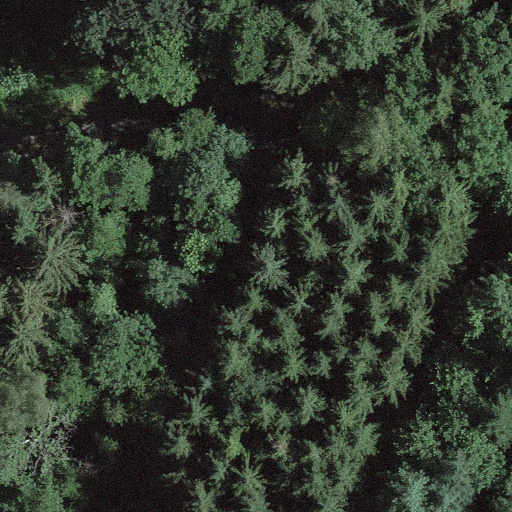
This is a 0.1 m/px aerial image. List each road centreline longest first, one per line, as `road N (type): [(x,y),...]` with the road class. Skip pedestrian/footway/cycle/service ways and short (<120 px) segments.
road 1 (track): [(0,153),(69,130),(251,101),(436,50),(511,16)]
road 2 (track): [(344,511),(511,125)]
